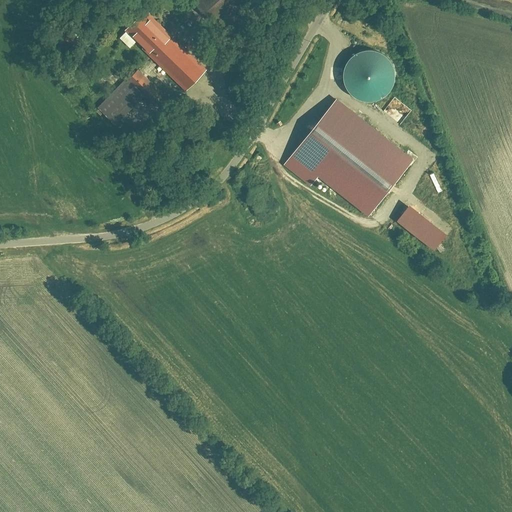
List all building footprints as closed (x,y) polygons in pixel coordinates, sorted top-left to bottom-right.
[(196,0),(210,15),(227,0),(196,0)] [(206,70),(146,11),(126,31),(187,90),(206,70)] [(382,50),(348,55),(354,100),(402,93),(399,65),(384,67),(382,50)] [(156,88),(135,68),(126,77),(142,93),(147,97),(156,88)] [(114,123),(142,93),(126,77),(98,107),(114,123)] [(410,156),(333,97),(282,163),(309,184),(316,175),(366,214),(410,156)] [(415,202),(401,220),(440,251),(454,233),(415,202)]
